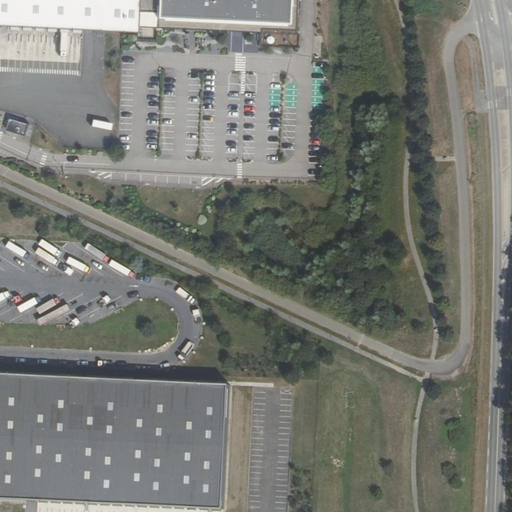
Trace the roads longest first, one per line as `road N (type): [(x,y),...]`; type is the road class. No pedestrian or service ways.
road 1 (residential): [(0,171),(417,369),(441,373),(456,365),(466,332),(451,45),(459,32),(484,25)]
road 2 (secondary): [(486,38),(502,319)]
road 3 (secondary): [(494,511),(502,319)]
